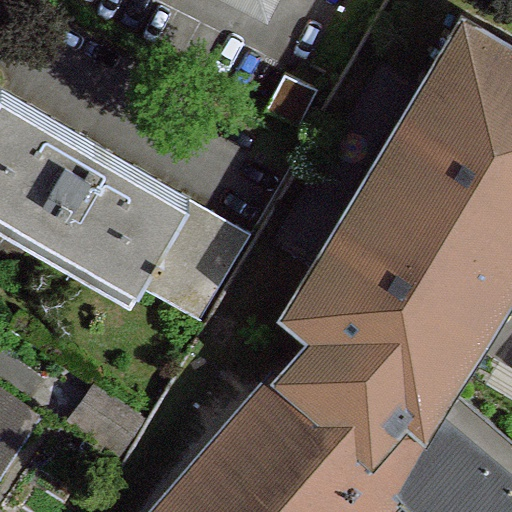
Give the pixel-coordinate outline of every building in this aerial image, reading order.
[(459,368),(511,281),(511,12),(492,0),(463,0),(303,253),(282,295),(311,319),(407,404),(414,395),(433,420),(445,396),(459,368)] [(267,108),(299,124),(317,88),(284,72),(267,108)] [(0,86),(0,214),(129,290),(138,278),(201,316),(250,231),(1,84),(0,86)] [(377,511),(385,503),(402,480),(434,420),(414,395),(407,404),(311,319),(271,357),(139,511),(377,511)] [(79,418),(121,447),(144,416),(101,386),(79,418)] [(0,459),(7,450),(0,445),(26,406),(0,387),(0,459)] [(511,511),(511,451),(476,418),(445,396),(433,420),(424,438),(402,480),(435,511),(511,511)]
